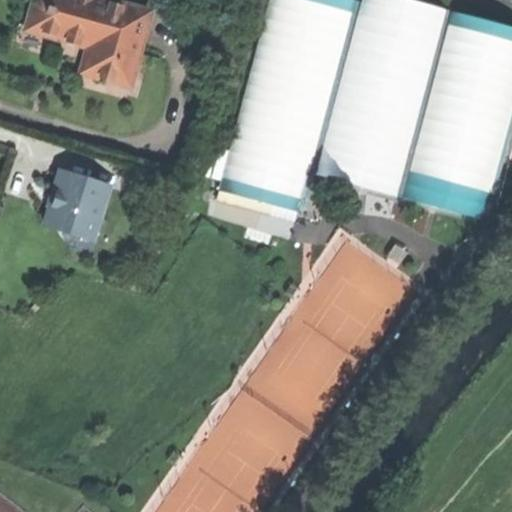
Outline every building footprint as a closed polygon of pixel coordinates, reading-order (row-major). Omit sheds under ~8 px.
[(150,12),(106,0),(49,0),(49,3),(38,0),(36,0),(28,30),(61,39),(94,48),(87,74),(131,86),(150,12)] [(403,191),(443,2),(432,0),(358,0),(321,174),(403,191)] [(491,215),(511,111),(511,21),(447,8),(408,198),(491,215)] [(216,200),(268,218),(292,225),(296,213),(304,185),(271,175),(274,165),(270,153),(256,149),(226,140),(216,200)] [(110,187),(61,172),(53,197),(45,225),(60,230),(63,236),(72,239),(79,235),(93,240),(101,217),(110,187)] [(105,218),(101,217),(93,240),(79,235),(72,239),(69,247),(94,255),(105,218)] [(147,247),(163,252),(168,233),(152,229),(147,247)]
